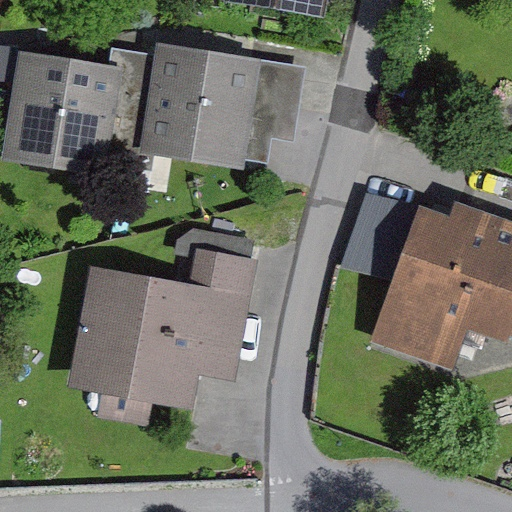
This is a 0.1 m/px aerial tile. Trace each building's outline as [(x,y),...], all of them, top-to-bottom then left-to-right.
[(271,0),(330,10),(331,0),(271,0)] [(296,59),(162,43),(158,72),(145,178),(279,194),(296,59)] [(158,72),(16,55),(4,160),(145,178),(158,72)] [(380,196),(355,265),(412,285),(439,209),(380,196)] [(511,222),(443,198),(439,209),(412,285),(391,345),(462,370),(478,326),(511,337),(511,222)] [(228,297),(101,274),(83,374),(209,397),(228,297)]
